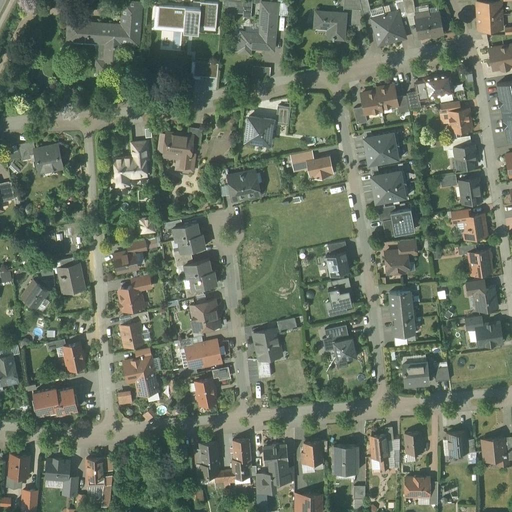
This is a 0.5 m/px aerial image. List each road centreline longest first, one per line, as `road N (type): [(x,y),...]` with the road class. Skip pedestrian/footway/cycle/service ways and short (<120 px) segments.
road 1 (residential): [(333,71),(382,405)]
road 2 (residential): [(86,115),(109,431)]
road 3 (residential): [(468,45),(510,294)]
road 4 (residential): [(86,115),(152,110),(333,71)]
road 5 (residential): [(244,420),(227,240)]
road 6 (residential): [(244,420),(382,405)]
road 7 (residential): [(333,71),(468,45)]
road 8 (residential): [(109,431),(244,420)]
road 9 (residential): [(382,405),(511,394)]
